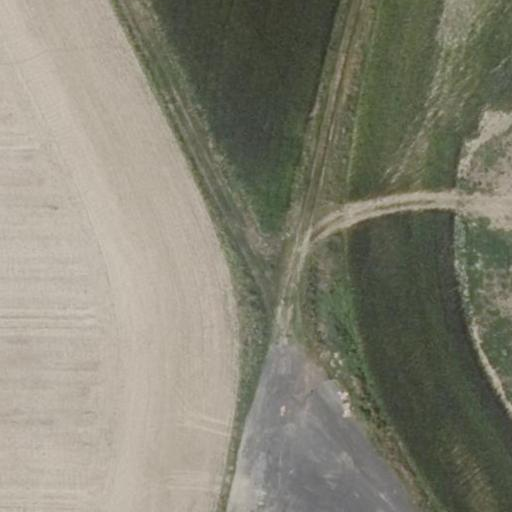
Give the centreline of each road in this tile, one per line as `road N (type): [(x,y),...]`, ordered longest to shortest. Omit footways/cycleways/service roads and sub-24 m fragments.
road 1 (track): [(399,511),(203,207),(110,0)]
road 2 (track): [(243,511),(368,0)]
